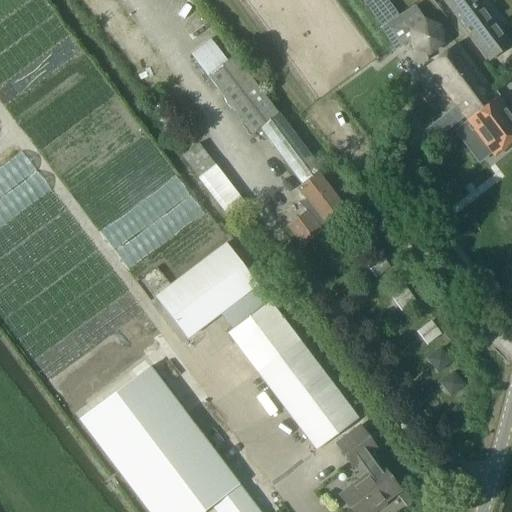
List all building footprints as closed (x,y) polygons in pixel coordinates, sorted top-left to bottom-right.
[(441,0),(489,62),(510,45),(476,0),(441,0)] [(252,134),(259,129),(302,186),(298,188),(307,199),(301,204),(307,212),(288,227),(303,245),(322,231),(320,228),(345,208),(318,173),(321,170),(234,56),(227,62),(210,40),(191,55),(252,134)] [(427,68),(457,107),(432,127),(443,140),(453,132),(468,122),(477,133),(467,141),(480,159),(491,151),(494,156),(497,154),(500,156),(511,146),(511,117),(457,46),(427,68)] [(198,145),(182,157),(199,179),(215,166),(198,145)] [(229,216),(244,204),(215,166),(199,179),(229,216)] [(226,243),(156,297),(189,340),(259,286),(226,243)] [(375,277),(389,266),(380,255),(366,265),(375,277)] [(402,311),(415,301),(406,288),(392,298),(402,311)] [(316,449),(359,417),(270,301),(228,333),(258,373),(316,449)] [(427,344),(440,334),(431,322),(418,332),(427,344)] [(441,349),(430,357),(439,370),(450,362),(441,349)] [(149,511),(202,511),(211,505),(216,511),(258,511),(238,485),(239,485),(149,368),(80,421),(149,511)] [(443,380),(453,393),(464,385),(454,372),(443,380)] [(447,414),(458,426),(467,418),(456,406),(447,414)] [(404,409),(387,422),(400,439),(417,427),(404,409)] [(400,490),(371,453),(376,449),(360,427),(337,444),(354,466),(357,464),(366,476),(341,495),(353,511),(371,511),(376,509),(378,511),(387,505),(385,502),(400,490)]
